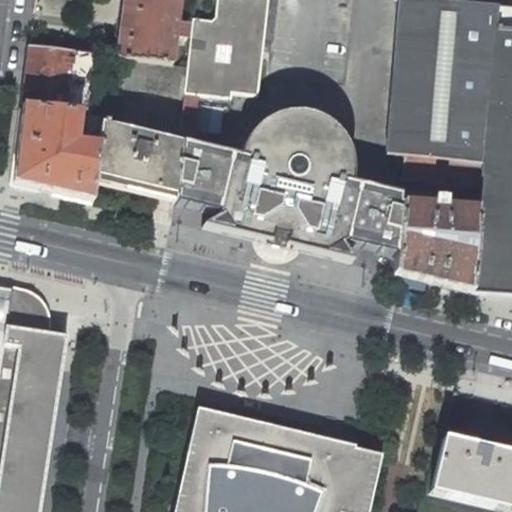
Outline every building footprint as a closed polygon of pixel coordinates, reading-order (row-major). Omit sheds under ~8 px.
[(188,26),(177,25),(180,0),(178,0),(123,0),(116,59),(172,66),(175,41),(186,42),(188,26)] [(266,0),(216,0),(215,18),(210,23),(191,21),(186,68),(183,96),(185,96),(181,133),(193,135),(193,132),(196,108),(197,97),(230,101),(230,95),(255,98),(258,76),(266,0)] [(511,8),(408,0),(399,0),(387,155),(389,155),(401,157),(403,157),(480,166),(482,166),(480,196),(478,213),(470,295),(511,298),(511,8)] [(21,108),(85,117),(93,56),(28,48),(26,69),(21,108)] [(172,66),(116,59),(110,58),(106,88),(183,98),(183,96),(186,68),(172,66)] [(103,119),(85,117),(21,108),(12,185),(47,193),(91,204),(94,180),(100,127),(102,127),(103,119)] [(193,132),(206,133),(209,109),(196,108),(193,132)] [(313,119),(299,116),(295,116),(284,116),(270,120),(257,128),(249,135),(241,147),(237,159),(253,163),(256,155),(262,146),(270,139),(279,135),(289,132),(299,133),(309,136),(318,141),(326,149),(331,157),(334,168),(334,178),(333,182),(349,186),(351,176),(350,165),(347,155),(345,148),(337,136),(326,126),(313,119)] [(158,195),(168,143),(102,127),(100,127),(94,180),(135,189),(158,195)] [(331,157),(326,149),(318,141),(309,136),(299,133),(289,132),(279,135),(270,139),(262,146),(256,155),(253,163),(237,159),(179,145),(174,198),(173,205),(216,216),(219,219),(202,228),(256,241),(258,234),(262,235),(267,236),(265,244),(275,246),(284,248),(286,241),(291,242),(300,244),(298,252),(349,264),(339,248),(341,246),(362,251),(374,192),(349,186),(333,182),(334,178),(334,168),(331,157)] [(158,195),(174,198),(179,145),(168,143),(158,195)] [(400,168),(401,157),(389,155),(388,167),(400,168)] [(479,188),(480,166),(403,157),(401,179),(479,188)] [(362,251),(376,254),(389,196),(374,192),(362,251)] [(463,195),(461,212),(444,211),(445,201),(432,200),(431,210),(429,209),(430,194),(400,192),(399,207),(395,259),(394,276),(433,286),(470,295),(478,213),(480,196),(463,195)] [(376,254),(395,259),(399,207),(397,207),(399,198),(389,196),(376,254)] [(0,511),(38,511),(65,339),(47,336),(49,322),(47,314),(45,308),(40,301),(34,296),(29,292),(0,286),(0,511)] [(353,449),(195,411),(172,511),(367,511),(380,458),(353,451),(353,449)] [(493,454),(495,443),(468,436),(465,447),(493,454)] [(465,447),(441,442),(429,495),(503,511),(511,511),(511,458),(493,454),(465,447)]
